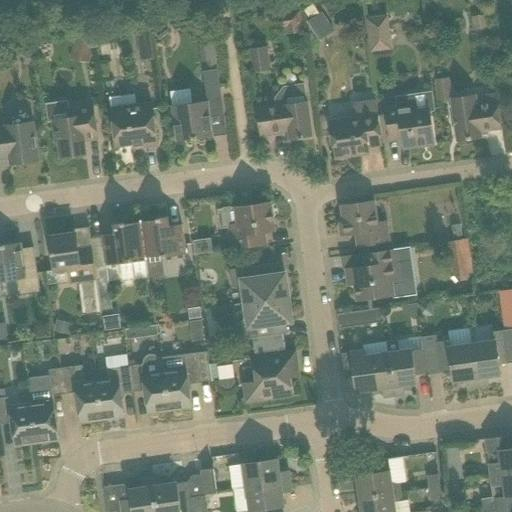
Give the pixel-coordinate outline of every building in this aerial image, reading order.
[(310,20),(319,14),(313,4),(304,11),(310,20)] [(367,18),(368,30),(370,45),(392,42),(391,36),(388,15),(367,18)] [(488,29),(486,15),(472,17),(473,30),(488,29)] [(150,34),(134,30),(130,46),(146,50),(150,34)] [(73,39),(71,55),(90,58),(92,42),(73,39)] [(205,45),(207,66),(217,65),(215,44),(205,45)] [(34,58),(32,46),(20,48),(21,54),(28,59),(34,58)] [(266,47),(251,49),(254,72),(270,70),(266,47)] [(221,89),(218,69),(204,71),(207,91),(221,89)] [(436,78),(437,98),(450,98),(449,77),(436,78)] [(134,148),(158,144),(152,104),(137,106),(135,94),(110,97),(112,110),(116,146),(134,143),(134,148)] [(404,149),(412,147),(434,144),(429,109),(416,111),(414,96),(397,99),(398,107),(385,109),(390,141),(402,139),(404,149)] [(481,132),(501,129),(497,103),(477,106),(475,96),(451,99),(457,141),(481,138),(481,132)] [(222,97),(208,99),(208,101),(193,103),(172,106),(177,142),(213,137),(210,116),(224,114),(222,97)] [(312,137),(307,101),(285,104),(285,105),(257,109),(261,135),(288,131),(290,140),(312,137)] [(52,120),(55,142),(58,142),(60,158),(86,154),(85,141),(98,139),(93,105),(68,109),(69,118),(52,120)] [(331,122),(336,159),(369,154),(368,148),(382,145),(377,115),(331,122)] [(10,165),(39,161),(34,122),(5,126),(6,127),(0,127),(0,159),(10,159),(10,165)] [(356,233),(358,246),(389,242),(386,222),(377,223),(374,202),(342,206),(344,223),(340,224),(342,235),(356,233)] [(273,219),(275,218),(273,205),(271,206),(270,203),(236,208),(238,224),(228,225),(232,251),(271,246),(269,233),(274,232),(273,219)] [(186,254),(182,225),(169,226),(168,217),(157,218),(157,220),(142,222),(146,259),(186,254)] [(115,234),(103,235),(107,265),(146,259),(142,222),(140,223),(126,224),(125,222),(114,224),(115,234)] [(76,233),(50,237),(55,271),(69,269),(71,283),(79,282),(83,309),(83,315),(102,312),(101,306),(92,247),(78,249),(76,233)] [(468,238),(453,240),(453,249),(461,256),(470,255),(468,238)] [(0,245),(0,282),(17,280),(19,296),(41,293),(37,268),(25,270),(21,243),(0,245)] [(394,249),(363,254),(365,267),(346,269),(349,285),(355,284),(358,300),(393,295),(391,281),(398,280),(394,249)] [(275,276),(273,264),(230,270),(232,287),(244,290),(246,303),(290,297),(288,285),(286,285),(284,274),(275,276)] [(290,297),(246,303),(248,318),(237,324),(240,340),(254,338),(256,353),(286,349),(283,334),(281,323),(291,321),(289,310),(292,310),(290,297)] [(200,307),(188,309),(190,318),(201,316),(200,307)] [(355,325),(353,312),(337,314),(339,327),(355,325)] [(201,320),(192,321),(194,339),(203,338),(201,320)] [(495,341),(472,344),(478,387),(485,386),(484,377),(500,375),(499,365),(510,363),(506,330),(494,332),(495,341)] [(422,337),(423,349),(438,347),(441,371),(452,369),(454,381),(470,379),(471,388),(478,387),(472,344),(450,347),(449,340),(438,342),(437,335),(422,337)] [(427,374),(423,349),(398,352),(397,340),(387,342),(388,353),(394,396),(401,395),(400,386),(416,384),(415,375),(427,374)] [(163,358),(164,362),(170,411),(192,408),(189,384),(201,383),(199,366),(209,364),(208,352),(163,358)] [(298,368),(295,352),(254,358),(258,382),(245,384),(247,402),(291,395),(288,369),(298,368)] [(387,397),(394,396),(388,353),(366,356),(365,352),(342,355),(345,379),(355,377),(357,392),(386,388),(387,397)] [(105,356),(106,367),(128,364),(127,354),(105,356)] [(143,365),(142,365),(129,366),(133,392),(144,390),(148,414),(170,411),(164,362),(161,362),(159,358),(156,355),(151,354),(147,356),(144,360),(143,365)] [(83,365),(61,368),(64,394),(76,393),(80,423),(102,420),(97,380),(86,382),(83,365)] [(118,377),(97,380),(102,420),(125,417),(121,394),(133,392),(129,366),(117,368),(118,377)] [(28,380),(31,403),(37,444),(59,440),(53,396),(64,394),(61,368),(49,370),(50,377),(28,380)] [(31,403),(10,406),(9,397),(6,397),(0,398),(0,424),(11,423),(15,447),(37,444),(31,403)] [(489,464),(489,465),(491,475),(511,472),(511,445),(511,436),(486,439),(488,452),(498,450),(500,462),(489,464)] [(460,456),(459,446),(445,448),(446,458),(460,456)] [(356,475),(359,498),(401,492),(399,480),(392,481),(389,458),(354,463),(356,475)] [(244,465),(247,488),(290,482),(289,475),(280,476),(278,460),(244,465)] [(217,492),(216,488),(213,469),(202,470),(205,494),(217,492)] [(511,472),(491,475),(492,487),(503,485),(505,497),(493,498),(495,511),(511,508),(511,472)] [(428,476),(430,488),(441,487),(439,474),(428,476)] [(159,476),(152,477),(156,511),(207,511),(206,495),(190,497),(188,482),(176,483),(160,485),(159,476)] [(156,511),(152,477),(145,478),(146,487),(130,489),(132,499),(120,501),(121,511),(156,511)] [(291,488),(290,482),(247,488),(250,511),(251,511),(250,511),(276,511),(276,507),(284,506),(282,490),(291,488)] [(441,487),(430,488),(432,501),(442,499),(441,487)] [(359,498),(360,511),(396,511),(395,502),(402,501),(401,492),(359,498)]
